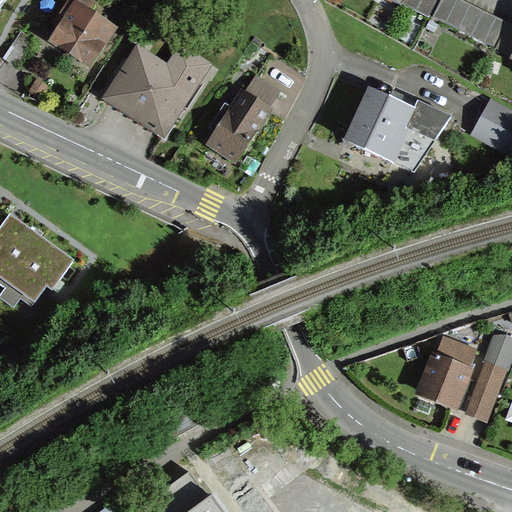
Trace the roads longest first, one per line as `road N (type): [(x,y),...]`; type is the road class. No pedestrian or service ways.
road 1 (tertiary): [(248,225),(316,378),(355,422),(431,461),(511,488)]
road 2 (tertiary): [(0,108),(248,225)]
road 3 (residential): [(302,0),(322,57),(248,225)]
